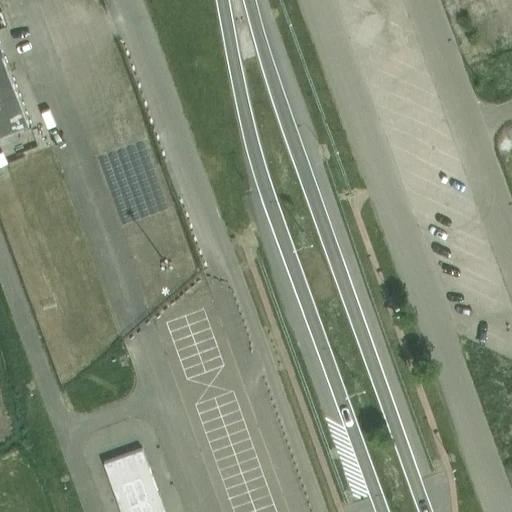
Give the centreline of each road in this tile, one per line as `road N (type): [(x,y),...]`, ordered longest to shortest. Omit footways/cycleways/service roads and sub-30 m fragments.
road 1 (secondary): [(422,511),(313,210)]
road 2 (secondary): [(274,230),(377,511)]
road 3 (primary): [(217,0),(274,230)]
road 4 (primary): [(313,210),(244,0)]
road 5 (unclassified): [(53,409),(0,261)]
